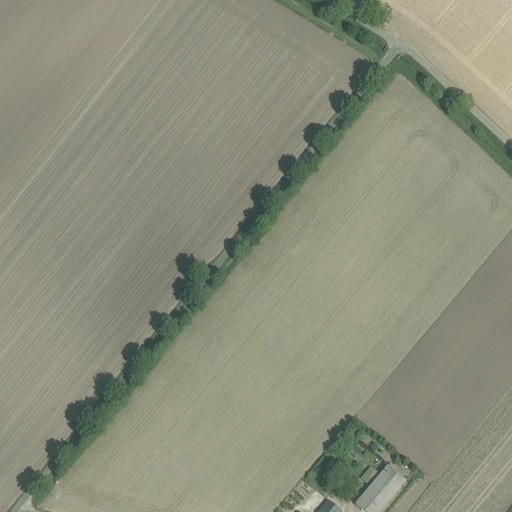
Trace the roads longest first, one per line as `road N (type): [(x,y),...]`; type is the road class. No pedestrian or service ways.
road 1 (unclassified): [(399,45),(15,511)]
road 2 (unclassified): [(399,45),(511,146)]
